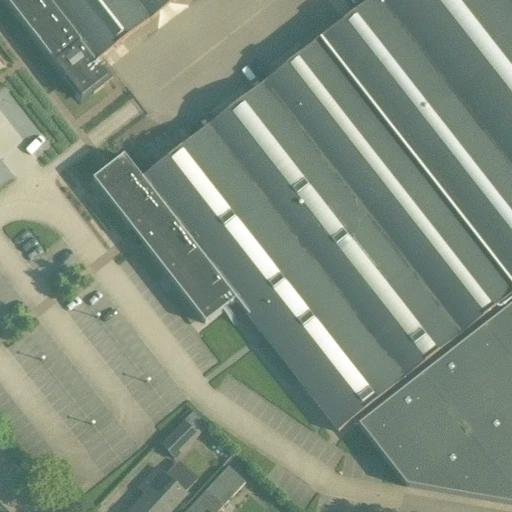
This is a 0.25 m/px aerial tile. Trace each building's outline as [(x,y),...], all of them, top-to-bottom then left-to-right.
[(99,73),(94,67),(179,0),(2,0),(54,66),(53,66),(81,101),(90,94),(93,97),(102,90),(99,87),(109,79),(102,70),(99,73)] [(205,327),(235,303),(338,434),(353,423),(511,299),(511,0),(373,0),(140,181),(121,158),(91,181),(205,327)] [(255,3),(221,27),(233,44),(267,20),(255,3)] [(511,299),(353,423),(405,489),(511,508),(511,299)] [(158,447),(173,461),(174,462),(175,461),(198,438),(207,429),(201,424),(193,415),(191,413),(181,423),(158,447)] [(143,495),(127,511),(174,511),(187,498),(184,495),(164,477),(161,474),(155,468),(136,489),(143,495)] [(189,511),(220,511),(245,485),(228,470),(189,511)]
